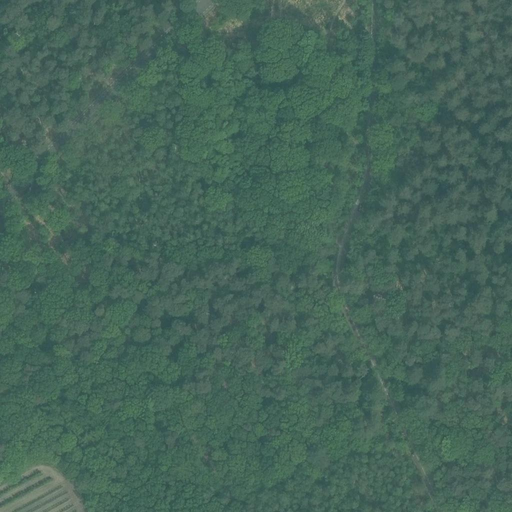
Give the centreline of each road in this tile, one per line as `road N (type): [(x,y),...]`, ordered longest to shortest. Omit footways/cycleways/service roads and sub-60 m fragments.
road 1 (unclassified): [(442,511),(331,269),(353,180),(362,0)]
road 2 (tertiary): [(0,206),(207,0)]
